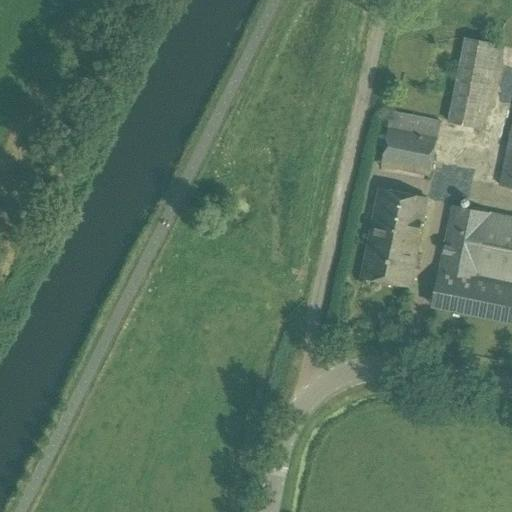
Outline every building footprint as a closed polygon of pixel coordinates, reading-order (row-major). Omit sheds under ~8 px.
[(482,129),(499,45),(465,39),(448,122),(482,129)] [(430,170),(440,122),(392,112),(382,162),(430,170)] [(511,129),(500,185),(511,188),(511,129)] [(363,278),(410,287),(427,199),(380,189),(363,278)] [(453,205),(436,292),(433,306),(511,322),(511,218),(490,214),(491,213),(453,205)]
